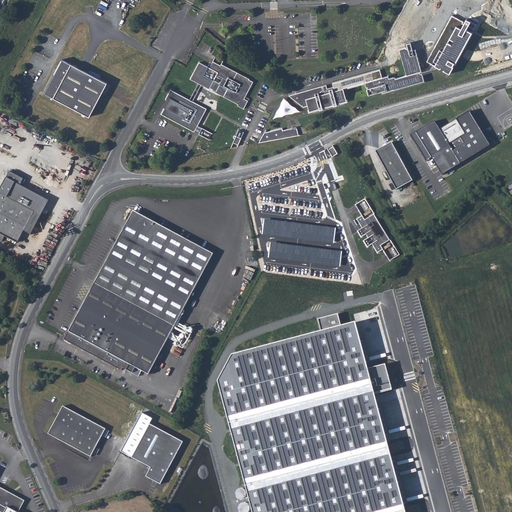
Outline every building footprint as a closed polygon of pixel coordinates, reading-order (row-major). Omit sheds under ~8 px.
[(325,84),(288,94),(302,106),(307,104),(309,111),(319,108),(320,110),(324,109),(323,107),(333,104),(334,106),(337,105),(337,103),(346,101),(342,88),(366,81),(367,85),(369,84),(370,88),(368,89),(370,94),(383,90),(383,92),(424,81),(422,74),(441,68),(444,70),(443,70),(450,74),(453,67),(452,66),(454,63),(455,64),(472,33),(466,29),(468,26),(474,29),(476,25),(467,20),(464,25),(462,24),(463,22),(452,16),(435,47),(437,48),(435,51),(433,50),(427,62),(432,64),(429,70),(422,72),(415,50),(413,50),(411,43),(407,44),(408,47),(399,49),(406,75),(396,78),(395,76),(389,78),(388,75),(381,77),(379,69),(332,82),(333,86),(326,88),(325,84)] [(88,117),(106,84),(62,60),(45,94),(88,117)] [(198,83),(202,86),(210,90),(210,89),(213,90),(212,91),(238,105),(238,107),(244,110),(248,102),(245,100),(254,83),(250,80),(222,65),(221,66),(213,62),(211,66),(209,64),(208,67),(199,63),(190,79),(198,83)] [(111,85),(108,84),(103,93),(105,95),(111,85)] [(194,102),(199,91),(195,88),(189,99),(194,102)] [(207,109),(194,102),(189,99),(171,90),(166,99),(169,101),(170,102),(168,107),(166,106),(161,114),(195,132),(196,130),(198,125),(207,109)] [(293,117),(298,108),(283,99),(274,115),(281,119),(285,112),(293,117)] [(440,130),(434,120),(415,132),(411,135),(427,161),(431,158),(441,175),(461,163),(490,146),(469,113),(456,120),(440,130)] [(265,132),(259,142),(300,135),(296,127),(282,130),(282,128),(265,132)] [(239,130),(233,142),(238,145),(244,132),(239,130)] [(391,142),(375,151),(396,189),(412,180),(391,142)] [(328,150),(332,156),(337,153),(333,147),(328,150)] [(31,215),(38,219),(48,200),(20,185),(23,179),(9,171),(0,188),(0,191),(2,192),(1,194),(0,194),(0,240),(1,242),(5,235),(17,242),(23,231),(31,215)] [(401,253),(366,197),(354,204),(361,214),(356,217),(362,227),(358,229),(361,235),(366,232),(369,237),(364,239),(368,244),(372,242),(378,251),(382,248),(390,260),(401,253)] [(148,374),(173,326),(212,251),(132,209),(64,339),(121,370),(124,363),(129,364),(126,370),(138,377),(141,371),(148,374)] [(30,234),(38,219),(31,215),(23,231),(30,234)] [(232,355),(218,382),(251,511),(405,511),(375,394),(392,390),(385,365),(370,367),(353,323),(341,325),(340,314),(319,320),(323,332),(232,355)] [(105,429),(62,406),(47,433),(90,456),(105,429)] [(184,443),(150,425),(153,419),(142,413),(121,452),(151,468),(146,477),(162,485),(184,443)] [(0,511),(17,511),(22,503),(0,491),(0,511)]
